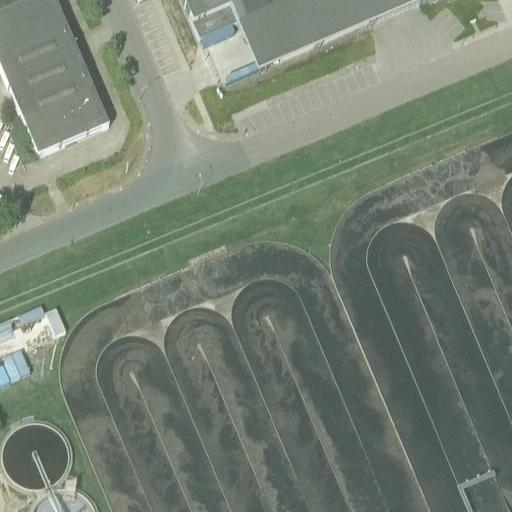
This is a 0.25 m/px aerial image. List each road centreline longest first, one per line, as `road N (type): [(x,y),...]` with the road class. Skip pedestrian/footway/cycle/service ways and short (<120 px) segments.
road 1 (unclassified): [(189,179),(511,43)]
road 2 (unclassified): [(0,260),(189,179)]
road 3 (unclassified): [(112,0),(189,179)]
